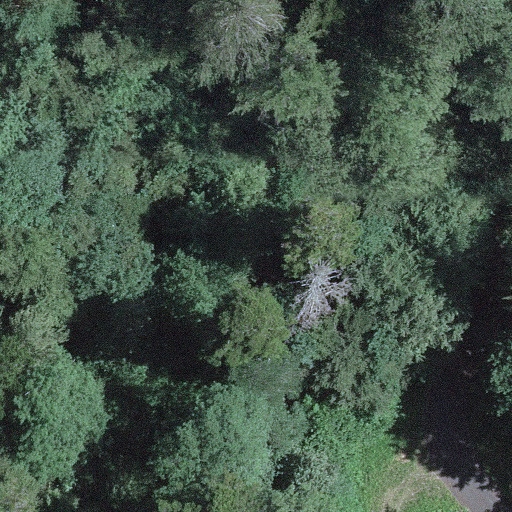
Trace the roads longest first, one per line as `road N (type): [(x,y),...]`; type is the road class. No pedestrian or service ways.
road 1 (track): [(511,495),(466,414),(493,294),(511,266)]
road 2 (track): [(466,414),(411,449),(385,502),(388,511)]
